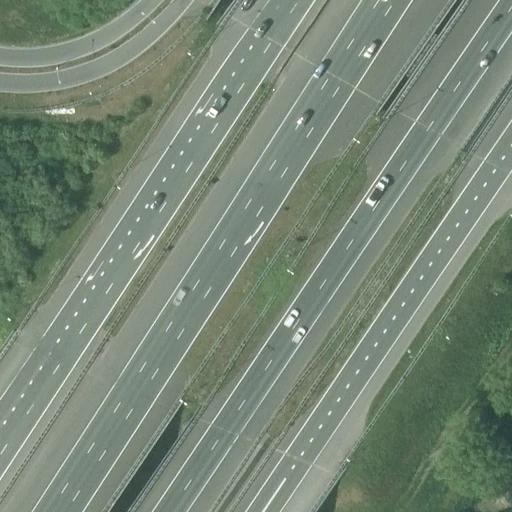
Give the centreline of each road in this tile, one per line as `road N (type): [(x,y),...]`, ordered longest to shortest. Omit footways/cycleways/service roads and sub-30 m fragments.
road 1 (motorway): [(387,0),(54,511)]
road 2 (motorway): [(174,511),(511,7)]
road 3 (motorway): [(297,0),(7,436)]
road 4 (motorway): [(253,511),(511,133)]
road 5 (trunk): [(237,511),(0,425)]
road 6 (secondary): [(0,83),(40,85),(107,64),(183,0)]
road 7 (secondary): [(153,0),(81,48),(0,57)]
